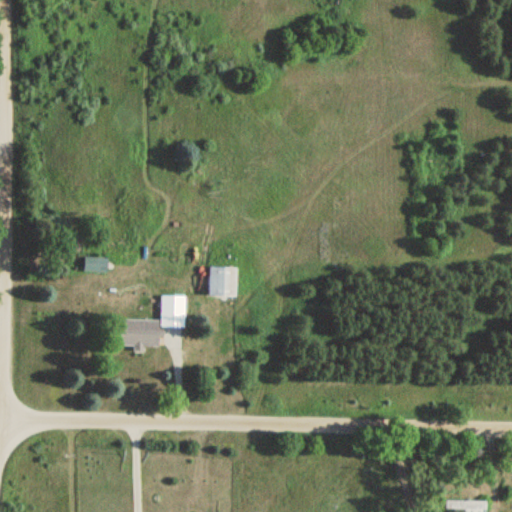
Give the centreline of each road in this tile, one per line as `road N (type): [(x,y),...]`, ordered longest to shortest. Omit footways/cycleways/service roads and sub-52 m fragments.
road 1 (residential): [(511,429),(1,417)]
road 2 (residential): [(0,426),(2,0)]
